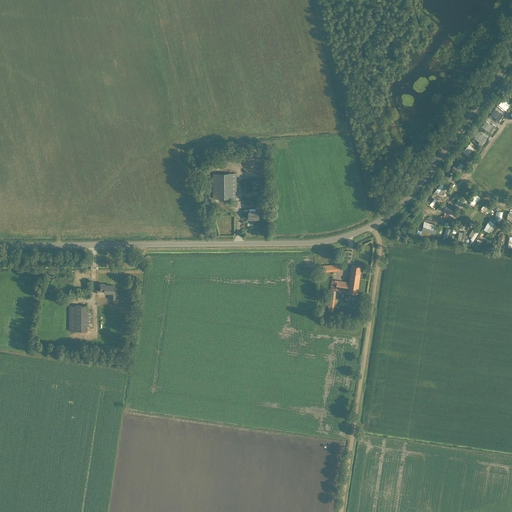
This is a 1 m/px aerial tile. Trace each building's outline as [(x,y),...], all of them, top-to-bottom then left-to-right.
[(504,98),(498,105),(505,111),(509,107),(507,105),(509,103),(504,98)] [(495,108),(490,114),(496,118),(501,113),(495,108)] [(490,133),(495,126),(486,120),(481,127),(490,133)] [(482,144),(487,138),(478,132),(473,138),(482,144)] [(471,142),(463,152),(468,156),(476,146),(471,142)] [(467,160),(461,155),(454,165),(457,167),(460,163),(464,165),(467,160)] [(454,176),(449,172),(445,177),(450,181),(454,176)] [(237,173),(213,173),(213,198),(224,198),(233,198),(236,198),(237,198),(237,193),(237,173)] [(245,179),(246,193),(258,193),(260,192),(260,190),(260,179),(245,179)] [(441,182),(435,191),(441,195),(447,186),(441,182)] [(474,204),(479,197),(474,193),(469,200),(474,204)] [(431,196),(426,203),(432,206),(437,200),(431,196)] [(461,208),(465,203),(460,199),(456,204),(461,208)] [(489,212),(494,205),(491,203),(486,210),(489,212)] [(256,213),(249,213),(249,209),(244,209),(244,215),(249,215),(249,219),(259,219),(259,212),(260,212),(260,207),(260,206),(256,206),(256,213)] [(448,206),(444,213),(454,219),(458,212),(448,206)] [(491,224),(488,222),(484,229),(489,232),(493,226),(491,224)] [(473,228),(468,235),(471,237),(470,239),(473,240),(479,231),(476,229),(476,230),(473,228)] [(462,232),(459,232),(458,239),(461,240),(460,241),(464,241),(466,233),(462,232)] [(332,280),(330,290),(334,290),(334,289),(336,289),(348,291),(348,292),(357,294),(361,271),(361,266),(352,264),(350,282),(337,281),(332,280)] [(100,283),(100,288),(100,289),(104,289),(104,292),(109,293),(109,299),(116,299),(116,296),(116,291),(113,291),(113,285),(104,285),(104,283),(100,283)] [(69,305),(69,330),(70,330),(87,330),(87,326),(92,326),(92,310),(87,310),(87,305),(69,305)]
